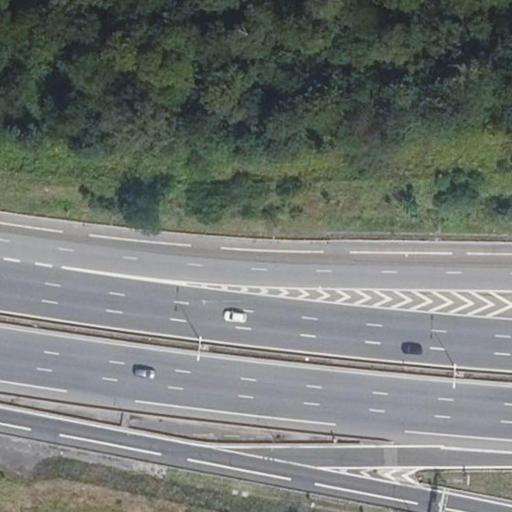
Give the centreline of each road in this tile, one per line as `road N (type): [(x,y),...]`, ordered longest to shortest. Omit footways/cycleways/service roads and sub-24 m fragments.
road 1 (motorway): [(0,354),(511,412)]
road 2 (motorway): [(0,415),(497,511)]
road 3 (motorway): [(511,343),(146,305),(47,282)]
road 4 (motorway): [(511,272),(137,258),(47,282)]
